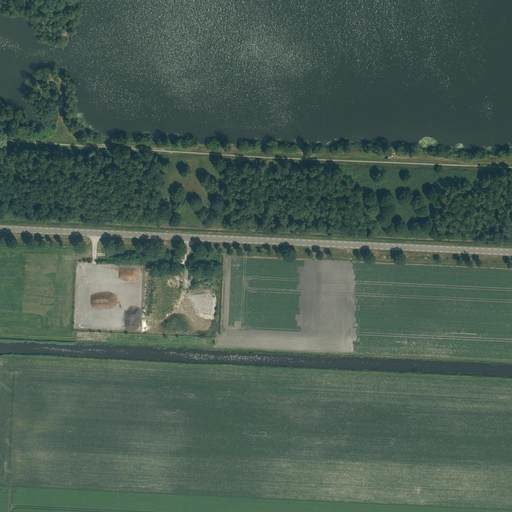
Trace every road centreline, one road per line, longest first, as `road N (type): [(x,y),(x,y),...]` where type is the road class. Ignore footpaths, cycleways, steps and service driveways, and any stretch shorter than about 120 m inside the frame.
road 1 (track): [(511,162),(0,138)]
road 2 (tertiary): [(511,251),(0,228)]
